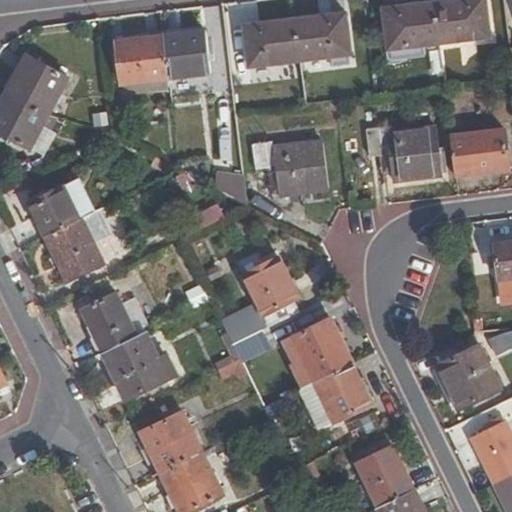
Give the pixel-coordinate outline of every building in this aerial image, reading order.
[(484,0),(464,0),(433,4),(438,46),(489,40),(484,0)] [(438,46),(433,4),(383,10),(388,52),(438,46)] [(345,14),(294,21),(299,63),(350,57),(345,14)] [(299,63),(294,21),(244,27),(249,69),(299,63)] [(205,32),(163,36),(163,37),(167,78),(209,74),(205,32)] [(167,78),(163,37),(116,42),(123,97),(169,92),(167,78)] [(0,131),(29,148),(68,79),(26,56),(0,103),(0,131)] [(389,181),(439,176),(434,129),(384,136),(383,126),(361,129),(364,157),(386,155),(389,181)] [(500,132),(449,137),(453,178),(505,172),(500,132)] [(321,143),(271,148),(270,140),(247,142),(250,171),(274,169),(277,195),(326,189),(321,143)] [(180,168),(181,174),(190,178),(212,175),(210,164),(180,168)] [(186,197),(207,187),(190,178),(181,174),(182,178),(178,180),(186,197)] [(45,237),(80,220),(94,213),(79,181),(28,204),(45,237)] [(181,226),(187,237),(224,219),(218,208),(181,226)] [(45,237),(44,238),(66,283),(102,265),(80,220),(45,237)] [(511,244),(495,247),(499,281),(511,278),(511,244)] [(220,322),(231,345),(280,322),(273,309),(297,297),(280,262),(243,280),(255,304),(220,322)] [(80,311),(101,354),(135,337),(132,333),(146,326),(133,301),(120,308),(114,295),(80,311)] [(311,385),(350,366),(327,319),(288,339),(311,385)] [(511,334),(501,332),(498,348),(511,350),(511,334)] [(135,337),(101,354),(124,401),(166,381),(142,334),(135,337)] [(456,409),(500,389),(479,346),(436,367),(456,409)] [(226,379),(247,370),(241,354),(220,362),(226,379)] [(311,385),(293,394),(315,434),(370,406),(350,366),(311,385)] [(160,474),(200,454),(201,453),(181,413),(140,434),(160,474)] [(470,438),(492,485),(493,484),(511,474),(511,442),(502,423),(470,438)] [(353,466),(375,510),(412,490),(391,448),(353,466)] [(160,474),(158,475),(176,511),(187,511),(220,495),(200,454),(160,474)] [(511,511),(511,474),(493,484),(506,511),(511,511)] [(423,511),(412,490),(375,510),(375,511),(423,511)]
